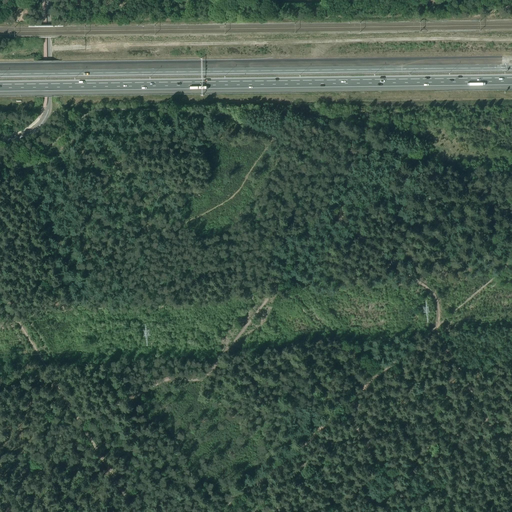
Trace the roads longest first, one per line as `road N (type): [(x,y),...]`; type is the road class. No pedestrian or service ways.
road 1 (motorway): [(0,86),(511,79)]
road 2 (motorway): [(511,65),(0,72)]
road 3 (track): [(511,39),(47,49)]
road 4 (unknown): [(333,213),(210,371),(81,423)]
road 5 (tertiary): [(0,139),(34,130),(46,114),(48,0)]
road 6 (unknown): [(439,320),(434,294),(333,213)]
road 7 (unknown): [(433,326),(511,460)]
road 8 (track): [(0,291),(81,423)]
